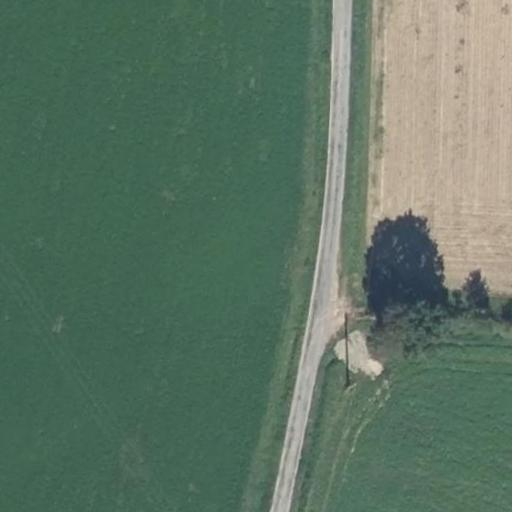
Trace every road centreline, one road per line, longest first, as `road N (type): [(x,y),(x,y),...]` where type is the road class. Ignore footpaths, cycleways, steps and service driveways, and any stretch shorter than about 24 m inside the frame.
road 1 (unclassified): [(341,0),(321,299),(278,511)]
road 2 (track): [(511,311),(321,299)]
